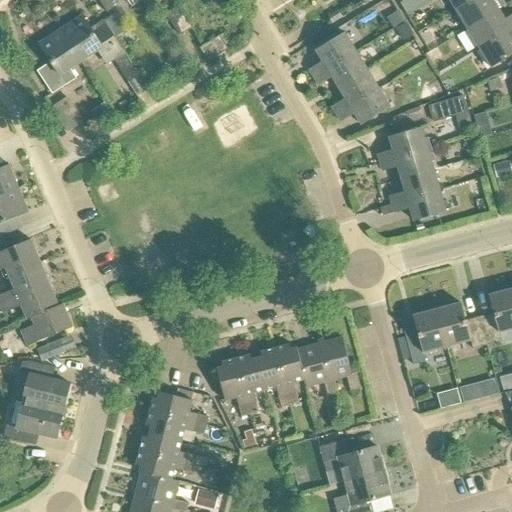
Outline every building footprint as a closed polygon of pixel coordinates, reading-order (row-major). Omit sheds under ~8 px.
[(98,0),(107,13),(117,6),(115,2),(117,0),(98,0)] [(405,0),(400,3),(404,10),(408,16),(420,9),(415,0),(405,0)] [(449,0),(455,10),(471,0),(449,0)] [(492,0),(471,0),(455,10),(467,30),(499,10),(492,0)] [(178,7),(166,15),(180,36),(192,28),(178,7)] [(511,16),(505,21),(499,10),(467,30),(457,36),(467,54),(478,47),(479,49),(511,28),(511,16)] [(333,24),(343,19),(338,12),(329,17),(333,24)] [(387,18),(393,29),(404,23),(397,12),(387,18)] [(115,14),(103,22),(106,26),(114,39),(126,31),(115,14)] [(82,17),(61,31),(81,62),(98,51),(106,63),(113,59),(128,82),(138,76),(114,39),(106,26),(95,26),(90,29),(82,17)] [(412,36),(414,35),(406,23),(405,24),(396,30),(403,42),(412,36)] [(511,28),(479,49),(491,69),(511,56),(511,28)] [(81,62),(61,31),(39,45),(51,63),(38,72),(53,94),(77,79),(71,69),(81,62)] [(309,71),(314,78),(356,52),(344,33),(316,51),(323,62),(309,71)] [(198,47),(208,63),(228,50),(218,34),(198,47)] [(429,53),(439,46),(436,42),(426,48),(429,53)] [(332,77),(339,88),(367,71),(356,52),(314,78),(318,85),(332,77)] [(332,108),(336,115),(379,89),(367,71),(339,88),(346,99),(332,108)] [(490,92),(503,88),(500,79),(487,82),(490,92)] [(446,96),(438,81),(425,87),(433,103),(446,96)] [(379,89),(336,115),(341,122),(355,114),(362,126),(390,108),(379,89)] [(463,97),(450,100),(449,101),(440,103),(428,107),(428,108),(433,124),(435,123),(455,117),(468,113),(463,97)] [(67,99),(52,109),(68,133),(83,123),(67,99)] [(107,105),(92,115),(96,121),(97,123),(112,113),(111,112),(107,105)] [(477,122),(484,120),(488,119),(486,113),(482,114),(475,116),(474,117),(475,122),(477,122)] [(378,155),(380,164),(427,150),(421,128),(389,138),(393,151),(378,155)] [(398,167),(402,180),(434,170),(427,150),(380,164),(383,172),(398,167)] [(494,166),(498,178),(511,173),(511,170),(509,161),(494,166)] [(371,175),(383,172),(380,164),(369,167),(371,175)] [(0,197),(19,189),(9,166),(0,170),(0,197)] [(390,197),(392,205),(440,191),(434,170),(402,180),(405,192),(390,197)] [(19,189),(0,197),(0,237),(3,237),(0,230),(0,224),(29,213),(19,189)] [(440,191),(392,205),(395,213),(410,209),(414,222),(446,213),(440,191)] [(392,205),(380,209),(383,217),(395,213),(392,205)] [(5,278),(9,276),(40,263),(31,240),(0,252),(0,270),(1,270),(5,278)] [(0,295),(0,305),(50,285),(40,263),(9,276),(15,289),(0,295)] [(22,306),(27,320),(58,307),(50,285),(0,305),(3,314),(22,306)] [(494,314),(480,317),(487,345),(502,341),(499,333),(511,329),(511,289),(489,296),(494,314)] [(461,304),(437,310),(447,347),(470,341),(473,349),(487,345),(480,317),(466,321),(461,304)] [(58,307),(27,320),(31,327),(21,331),(28,347),(73,328),(63,305),(58,307)] [(447,347),(437,310),(413,317),(418,334),(406,337),(413,365),(426,362),(423,353),(447,347)] [(71,337),(37,350),(42,363),(76,349),(71,337)] [(330,381),(334,380),(347,377),(351,391),(361,388),(357,373),(352,374),(343,338),(320,344),(330,381)] [(320,344),(297,350),(304,380),(306,387),(324,383),(328,397),(338,395),(334,380),(330,381),(320,344)] [(289,345),(275,349),(290,405),(299,402),(294,383),(304,380),(297,350),(297,348),(290,350),(289,345)] [(290,405),(275,349),(261,353),(262,357),(257,359),(265,390),(276,387),(281,407),(290,405)] [(250,356),(236,360),(251,415),(259,413),(254,393),(265,390),(257,359),(251,360),(250,356)] [(251,415),(236,360),(222,363),(223,368),(217,369),(225,401),(236,398),(242,417),(251,415)] [(23,402),(63,411),(70,384),(52,380),(55,368),(30,362),(22,363),(20,373),(30,375),(23,402)] [(496,384),(461,392),(465,407),(500,398),(496,384)] [(191,401),(193,393),(178,389),(176,397),(191,401)] [(150,412),(206,426),(209,417),(189,412),(192,401),(191,401),(176,397),(160,393),(159,399),(154,398),(150,412)] [(63,411),(23,402),(17,428),(7,425),(4,438),(36,446),(39,434),(57,439),(63,411)] [(204,435),(206,426),(150,412),(147,426),(151,427),(150,433),(181,441),(184,430),(204,435)] [(179,452),(181,441),(150,433),(148,438),(144,437),(140,451),(196,466),(198,457),(179,452)] [(341,469),(344,482),(384,471),(377,447),(352,454),(348,440),(319,448),(326,473),(341,469)] [(140,473),(141,473),(172,480),(174,470),(194,475),(196,466),(140,451),(137,465),(141,467),(140,473)] [(384,471),(344,482),(348,496),(333,500),(336,511),(367,511),(365,502),(390,495),(384,471)] [(141,473),(135,496),(173,506),(172,510),(180,511),(186,511),(189,504),(174,500),(179,482),(172,480),(141,473)] [(219,496),(198,491),(195,504),(216,509),(219,496)] [(173,506),(135,496),(131,511),(171,511),(172,510),(173,506)]
